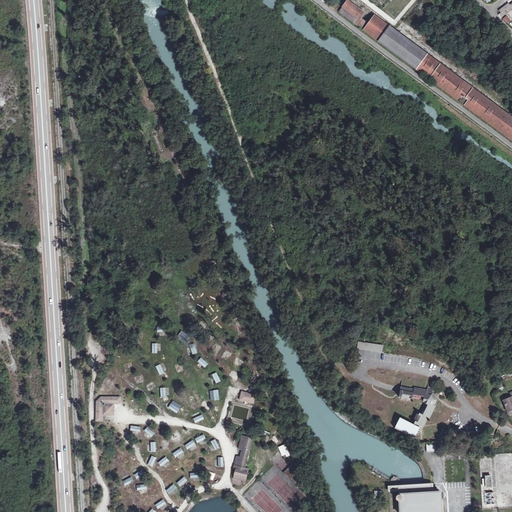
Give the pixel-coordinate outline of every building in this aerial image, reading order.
[(511,117),(374,15),(368,23),(361,18),(365,13),(347,0),(345,4),(342,7),(339,11),(511,139),(511,117)] [(511,2),(510,5),(508,3),(500,9),(502,12),(506,9),(511,16),(511,15),(511,2)] [(182,341),(186,334),(181,330),(176,337),(182,341)] [(383,344),(357,342),(357,349),(382,351),(383,344)] [(189,355),(197,353),(194,344),(186,347),(189,355)] [(200,357),(197,361),(199,363),(197,366),(202,370),(208,363),(200,357)] [(159,375),(164,373),(160,364),(155,366),(159,375)] [(217,373),(209,377),(213,385),(221,381),(217,373)] [(219,400),(218,389),(209,390),(210,400),(219,400)] [(410,393),(397,390),(395,401),(396,401),(396,403),(405,404),(405,403),(408,403),(408,401),(421,404),(422,407),(419,415),(417,414),(416,417),(414,416),(411,422),(413,423),(412,425),(413,426),(413,428),(398,421),(394,431),(413,440),(415,434),(416,435),(417,435),(418,435),(418,434),(419,434),(419,433),(419,432),(419,431),(418,431),(418,430),(417,430),(418,428),(421,429),(426,418),(427,419),(432,408),(430,407),(433,401),(427,390),(425,389),(424,391),(425,392),(424,394),(410,392),(410,393)] [(255,394),(242,390),(240,396),(245,397),(245,400),(253,402),(255,394)] [(509,397),(500,401),(505,413),(511,409),(511,405),(511,402),(511,400),(511,390),(507,393),(509,397)] [(120,394),(97,392),(95,417),(101,418),(102,410),(112,411),(113,400),(119,401),(120,394)] [(177,413),(181,405),(172,400),(168,407),(177,413)] [(192,417),(195,423),(204,419),(202,414),(192,417)] [(150,437),(155,433),(147,426),(143,431),(150,437)] [(197,443),(206,439),(203,434),(194,438),(197,443)] [(237,468),(245,436),(241,435),(232,470),(234,471),(246,474),(248,468),(243,467),(243,470),(237,468)] [(251,437),(245,436),(237,468),(243,470),(243,467),(251,437)] [(215,439),(210,441),(212,445),(209,446),(211,451),(219,448),(215,439)] [(187,449),(195,445),(193,440),(184,444),(187,449)] [(278,446),(281,457),(289,455),(286,444),(278,446)] [(175,457),(183,452),(180,447),(172,453),(175,457)] [(151,455),(147,464),(152,466),(156,458),(151,455)] [(157,462),(160,467),(163,465),(165,468),(171,464),(166,456),(157,462)] [(217,461),(215,461),(215,467),(223,467),(223,457),(217,457),(217,461)] [(289,466),(285,474),(290,476),(293,468),(289,466)] [(137,479),(145,473),(142,468),(133,474),(137,479)] [(207,478),(212,480),(215,473),(210,471),(207,478)] [(246,474),(234,471),(232,477),(244,481),(246,474)] [(125,486),(134,481),(131,476),(122,481),(125,486)] [(184,476),(176,482),(179,486),(187,480),(184,476)] [(169,494),(177,488),(173,484),(165,490),(169,494)] [(430,493),(430,487),(398,489),(399,496),(397,498),(397,501),(399,504),(400,511),(440,511),(439,493),(430,493)] [(494,504),(493,491),(485,492),(486,505),(494,504)] [(162,499),(154,504),(158,509),(166,504),(162,499)]
